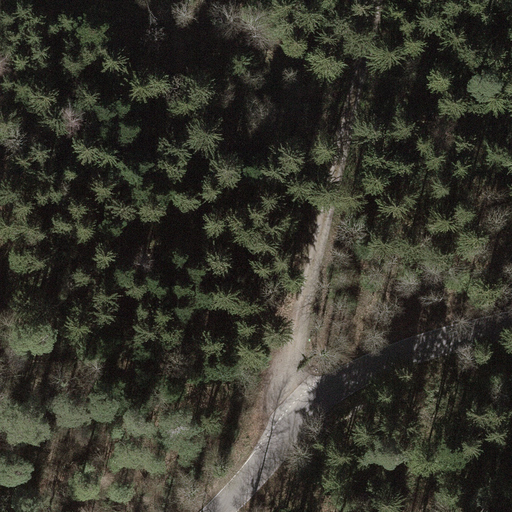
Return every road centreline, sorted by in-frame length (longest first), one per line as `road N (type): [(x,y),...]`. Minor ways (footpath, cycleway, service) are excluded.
road 1 (track): [(299,413),(290,357),(374,0)]
road 2 (residential): [(208,511),(299,413),(371,366),(511,322)]
